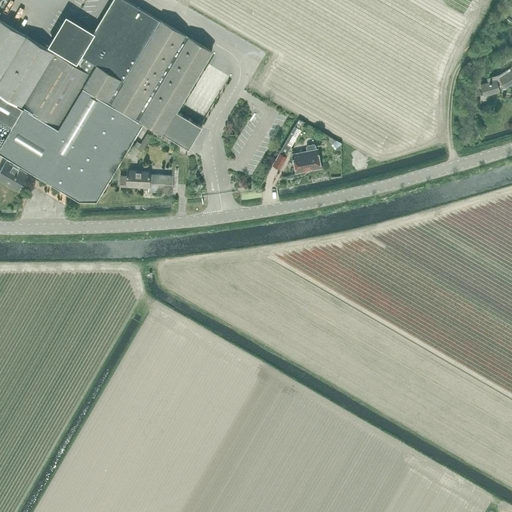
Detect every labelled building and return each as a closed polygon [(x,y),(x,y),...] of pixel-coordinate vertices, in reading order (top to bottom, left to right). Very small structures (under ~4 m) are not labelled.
[(0,0),(0,120),(11,127),(0,146),(0,152),(79,200),(97,200),(144,122),(171,139),(188,149),(202,127),(184,117),(176,111),(212,52),(127,0),(112,0),(96,29),(85,23),(76,18),(75,17),(69,14),(67,16),(52,44),(58,48),(55,53),(49,49),(38,43),(27,36),(21,33),(0,19),(0,0)] [(505,87),(511,82),(511,66),(499,74),(488,78),(489,82),(481,84),(484,95),(506,88),(505,87)] [(285,155),(290,147),(291,147),(301,130),(294,126),(272,164),(280,168),(287,156),(285,155)] [(142,151),(151,136),(147,133),(138,149),(142,151)] [(347,138),(341,143),(345,148),(351,143),(347,138)] [(306,147),(307,151),(293,154),(296,172),(321,167),(317,149),(316,149),(315,145),(314,144),(308,145),(306,147)] [(0,179),(18,190),(28,173),(6,161),(0,171),(0,179)] [(150,173),(150,170),(128,169),(128,175),(120,175),(119,187),(148,188),(149,191),(173,192),(174,174),(150,173)]
